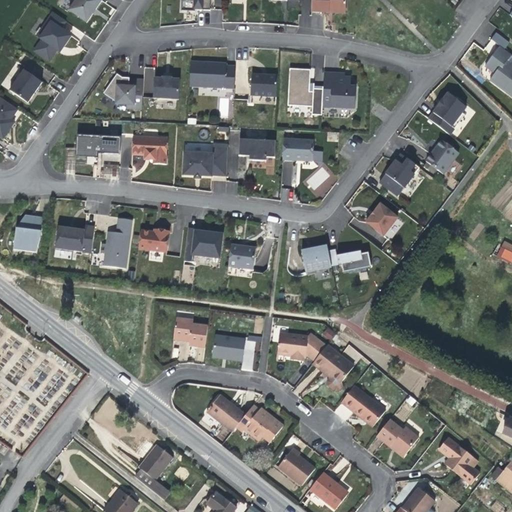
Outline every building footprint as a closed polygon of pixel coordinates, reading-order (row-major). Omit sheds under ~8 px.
[(100,13),(107,2),(103,0),(76,0),(70,10),(92,24),(100,13)] [(211,9),(211,0),(182,0),(182,10),(196,10),(196,9),(201,9),(211,9)] [(313,0),(313,11),(330,11),(330,9),(336,9),(347,9),(346,0),(313,0)] [(62,27),(67,20),(54,12),(47,21),(50,23),(41,37),(42,39),(35,50),(50,61),(58,49),(61,44),(64,44),(71,34),(62,27)] [(500,46),(504,49),(509,42),(496,33),(491,39),(500,46)] [(72,35),(71,34),(64,44),(61,44),(58,49),(61,51),(63,48),(72,35)] [(511,54),(504,49),(500,46),(492,57),(486,66),(496,74),(506,61),(511,54)] [(511,65),(506,61),(496,74),(491,81),(511,96),(511,65)] [(210,67),(191,67),(190,87),(235,89),(236,68),(227,68),(227,66),(217,66),(217,68),(210,67)] [(44,82),(26,69),(12,90),(29,102),(37,91),(44,82)] [(313,109),(314,94),(312,94),(310,94),(311,72),(290,71),(288,108),(313,109)] [(143,109),(144,79),(133,78),(123,78),(118,74),(105,93),(117,101),(117,104),(128,104),(135,104),(135,108),(143,109)] [(340,75),(325,74),(324,91),(323,108),(356,109),(357,88),(351,88),(352,79),(345,78),(340,78),(340,75)] [(277,98),(278,77),(265,77),(252,76),(252,97),(277,98)] [(163,79),(155,79),(154,98),(180,99),(180,80),(172,79),(172,78),(169,77),(163,77),(163,79)] [(314,91),(314,94),(313,109),(313,117),(323,117),(323,108),(324,91),(314,91)] [(437,108),(429,119),(450,135),(458,124),(455,122),(461,114),(466,107),(448,94),(444,100),(443,99),(439,103),(436,107),(437,108)] [(12,119),(19,109),(0,96),(0,135),(4,139),(13,125),(10,123),(12,119)] [(464,116),(461,114),(455,122),(458,124),(464,116)] [(240,143),(239,130),(229,130),(230,143),(240,143)] [(99,157),(99,153),(99,147),(103,147),(103,153),(121,154),(122,136),(78,135),(77,148),(77,157),(88,157),(99,157)] [(151,156),(151,159),(155,159),(154,163),(168,163),(169,137),(134,136),(133,154),(146,154),(146,156),(151,156)] [(459,153),(442,140),(435,150),(426,161),(443,174),(459,153)] [(277,143),(240,141),(240,158),(250,158),(250,162),(257,163),(267,163),(267,159),(276,159),(277,143)] [(284,141),(283,161),(299,162),(314,162),(314,153),(314,142),(284,141)] [(77,173),(77,162),(77,157),(77,148),(67,147),(66,172),(77,173)] [(229,149),(215,149),(215,154),(186,153),(185,175),(200,176),(214,176),(228,176),(229,149)] [(323,153),(314,153),(314,162),(318,167),(322,163),(323,153)] [(392,165),(386,173),(405,186),(419,167),(401,154),(392,165)] [(100,177),(120,177),(121,164),(105,164),(105,170),(100,170),(100,177)] [(405,186),(386,173),(379,182),(398,196),(405,186)] [(373,212),(365,222),(382,236),(397,218),(380,204),(373,212)] [(35,218),(26,213),(16,227),(14,248),(24,249),(24,245),(38,246),(40,237),(42,229),(33,228),(35,218)] [(36,215),(26,213),(35,218),(33,228),(42,229),(43,216),(36,215)] [(119,232),(133,234),(134,220),(121,218),(119,232)] [(87,227),(86,231),(84,252),(93,253),(96,228),(87,227)] [(57,249),(84,252),(86,231),(75,230),(69,229),(60,228),(57,249)] [(189,228),(185,261),(193,262),(194,255),(221,258),(224,235),(213,234),(197,232),(198,229),(189,228)] [(133,234),(119,232),(114,232),(110,231),(109,244),(104,243),(103,253),(107,253),(105,266),(128,269),(133,234)] [(142,231),(140,249),(168,252),(171,232),(159,231),(159,233),(156,233),(142,231)] [(510,262),(511,258),(511,244),(504,240),(496,255),(510,262)] [(243,246),(232,245),(230,266),(255,269),(257,248),(243,246)] [(306,272),(332,267),(329,252),(328,247),(318,249),(302,252),(306,272)] [(332,267),(340,266),(339,257),(337,250),(329,252),(332,267)] [(350,254),(339,257),(340,266),(343,265),(345,273),(372,267),(369,253),(362,255),(362,252),(350,254)] [(205,347),(208,326),(193,324),(193,320),(176,318),(174,339),(187,340),(190,341),(189,345),(205,347)] [(328,328),(323,334),(331,340),(336,334),(328,328)] [(295,356),(295,360),(304,360),(304,357),(305,357),(305,356),(308,337),(280,333),(278,354),(292,356),(295,356)] [(308,337),(305,356),(309,357),(315,361),(327,346),(310,334),(308,337)] [(246,339),(216,335),(213,357),(230,359),(243,361),(246,339)] [(315,361),(313,364),(328,375),(329,373),(331,374),(332,375),(327,381),(328,386),(335,391),(340,390),(342,387),(341,382),(354,366),(328,345),(327,346),(315,361)] [(355,386),(342,402),(359,416),(373,427),(386,411),(366,395),(355,386)] [(232,407),(233,405),(225,399),(220,395),(219,397),(232,407)] [(412,396),(405,399),(410,407),(416,403),(412,396)] [(233,432),(236,427),(246,415),(233,405),(232,407),(219,397),(207,411),(233,432)] [(345,422),(352,414),(341,404),(334,412),(345,422)] [(246,415),(236,427),(242,432),(244,429),(259,441),(262,437),(270,443),(284,426),(272,416),(261,408),(260,410),(254,405),(246,415)] [(511,418),(510,418),(502,434),(511,438),(511,418)] [(393,444),(406,454),(419,438),(405,427),(403,430),(390,420),(377,436),(390,447),(393,444)] [(478,462),(448,438),(439,450),(445,455),(447,454),(452,458),(446,465),(452,470),(471,485),(480,474),(473,468),(478,462)] [(139,467),(141,469),(156,481),(174,458),(156,444),(145,459),(139,467)] [(403,457),(406,454),(393,444),(390,447),(396,452),(403,457)] [(301,453),(293,448),(278,467),(302,486),(316,468),(305,460),(299,455),(301,453)] [(511,463),(510,463),(495,481),(511,494),(511,493),(511,463)] [(156,481),(141,469),(135,478),(164,500),(170,492),(156,481)] [(323,472),(310,489),(336,509),(349,493),(337,484),(323,472)] [(396,511),(426,511),(430,508),(436,501),(418,487),(406,503),(402,508),(401,507),(396,511)] [(131,511),(138,504),(132,499),(126,494),(120,490),(112,501),(103,511),(104,511),(131,511)] [(231,504),(216,492),(207,504),(215,511),(214,511),(233,511),(237,508),(231,504)]
